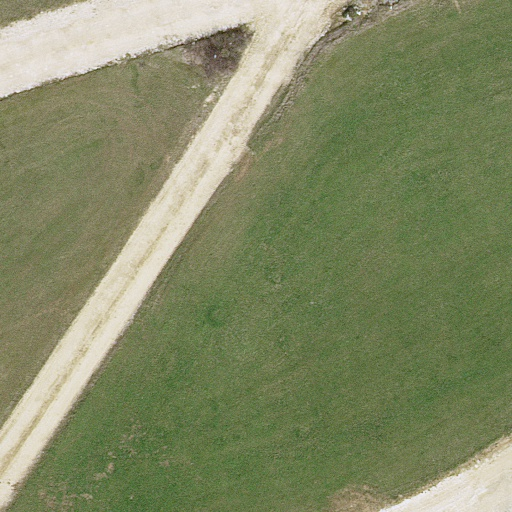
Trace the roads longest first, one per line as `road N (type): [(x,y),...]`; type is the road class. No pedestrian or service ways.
road 1 (track): [(0,477),(305,0)]
road 2 (track): [(0,77),(236,0)]
